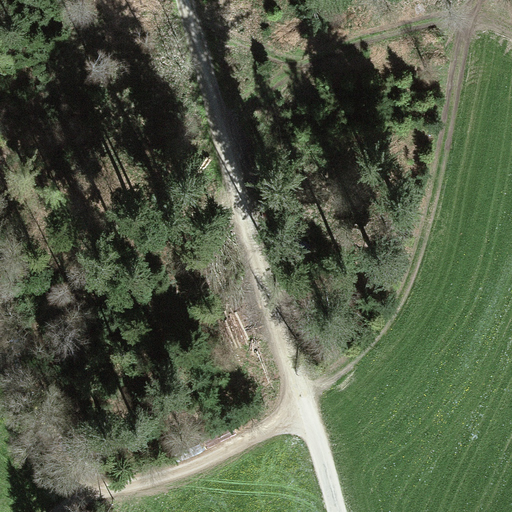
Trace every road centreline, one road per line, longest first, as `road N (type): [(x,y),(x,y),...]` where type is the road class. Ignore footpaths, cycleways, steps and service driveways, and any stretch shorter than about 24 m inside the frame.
road 1 (unclassified): [(286,346),(183,0)]
road 2 (unclassified): [(308,409),(200,461),(63,511)]
